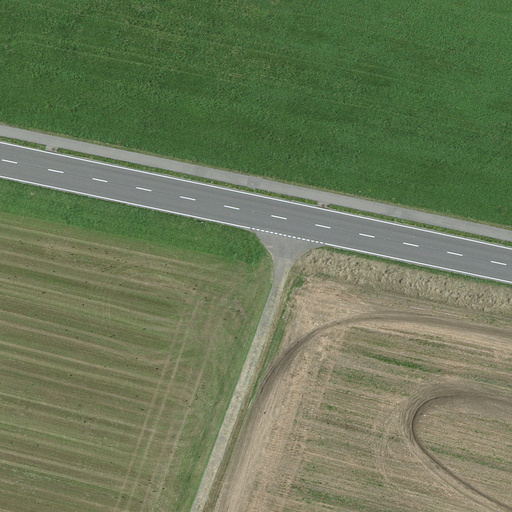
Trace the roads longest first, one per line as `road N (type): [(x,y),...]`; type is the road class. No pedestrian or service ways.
road 1 (primary): [(511,264),(0,157)]
road 2 (track): [(295,218),(189,511)]
